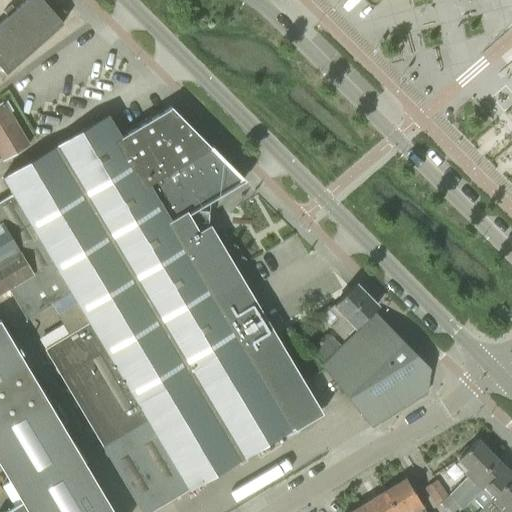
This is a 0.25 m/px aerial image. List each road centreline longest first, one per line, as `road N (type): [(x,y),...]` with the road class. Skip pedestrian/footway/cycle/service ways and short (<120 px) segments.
road 1 (tertiary): [(124,0),(498,374)]
road 2 (tertiary): [(511,258),(255,0)]
road 3 (residential): [(277,511),(498,374)]
